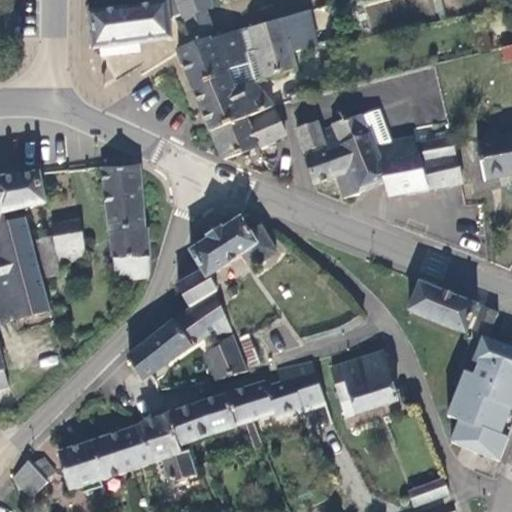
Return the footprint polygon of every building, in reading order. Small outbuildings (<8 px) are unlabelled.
[(151,0),(152,3),(88,11),(93,50),(100,48),(101,51),(101,56),(141,51),(140,44),(138,33),(151,28),(151,27),(170,20),(183,16),(184,19),(186,18),(207,11),(214,8),(210,0),(151,0)] [(207,11),(186,18),(193,39),(214,32),(207,11)] [(309,11),(250,29),(256,51),(288,41),(292,53),(317,47),(309,11)] [(172,40),(170,20),(151,27),(151,28),(138,33),(140,44),(172,40)] [(239,32),(224,37),(221,29),(214,32),(193,39),(192,39),(194,45),(178,51),(192,86),(238,70),(238,68),(249,64),(246,53),(239,32)] [(256,51),(250,29),(239,32),(246,53),(256,51)] [(292,53),(288,41),(256,51),(263,79),(296,69),(292,53)] [(511,46),(501,49),(505,63),(511,61),(511,46)] [(244,87),(238,70),(192,86),(212,134),(274,107),(254,83),(244,87)] [(222,159),(225,160),(255,150),(287,136),(274,107),(212,134),(222,159)] [(379,111),(363,117),(370,135),(371,135),(376,147),(391,144),(379,111)] [(391,144),(376,147),(371,135),(370,135),(363,117),(362,115),(333,125),(334,128),(321,132),(325,145),(326,149),(305,156),(315,185),(337,177),(344,199),(359,194),(359,192),(385,181),(390,197),(429,191),(429,190),(462,185),(450,131),(391,144)] [(321,132),(318,122),(296,129),(304,153),(325,145),(321,132)] [(485,181),(511,175),(511,136),(478,143),(485,181)] [(144,227),(138,166),(103,168),(117,282),(149,279),(150,258),(148,229),(144,227)] [(46,204),(39,173),(0,178),(0,196),(5,214),(46,204)] [(277,253),(261,227),(252,234),(241,218),(223,230),(222,227),(214,232),(233,261),(242,256),(251,270),(277,253)] [(33,242),(26,219),(7,223),(0,225),(0,260),(8,287),(43,279),(33,242)] [(87,260),(80,221),(52,225),(54,236),(60,266),(85,262),(85,261),(87,260)] [(233,261),(214,232),(207,237),(208,239),(190,251),(202,271),(203,271),(208,278),(209,278),(233,261)] [(60,266),(54,236),(33,242),(43,279),(43,280),(62,275),(60,266)] [(208,278),(203,271),(202,271),(177,285),(191,308),(215,293),(217,291),(209,278),(208,278)] [(51,312),(43,280),(43,279),(8,287),(16,321),(51,312)] [(467,334),(478,305),(421,282),(409,311),(467,334)] [(16,321),(8,287),(0,289),(0,324),(0,325),(16,321)] [(248,371),(215,293),(191,308),(129,358),(143,381),(214,329),(223,346),(205,353),(217,381),(248,371)] [(240,340),(244,349),(253,346),(249,336),(240,340)] [(511,349),(483,339),(474,362),(478,364),(474,376),(465,373),(459,388),(448,418),(459,422),(452,442),(500,461),(509,439),(502,436),(511,410),(511,349)] [(453,385),(459,388),(465,373),(474,376),(478,364),(474,362),(470,361),(477,343),(471,340),(453,385)] [(246,353),(252,367),(260,363),(254,350),(246,353)] [(398,402),(383,353),(332,369),(342,402),(341,402),(346,418),(398,402)] [(326,405),(312,362),(277,369),(282,383),(268,388),(266,382),(227,396),(237,427),(239,426),(253,422),(275,415),(277,421),(326,405)] [(237,427),(227,396),(169,415),(169,416),(180,447),(187,445),(238,429),(237,427)] [(509,439),(511,429),(511,410),(502,436),(509,439)] [(180,447),(169,416),(143,425),(156,463),(164,461),(170,483),(196,474),(187,445),(180,447)] [(263,446),(253,422),(239,426),(249,451),(263,446)] [(143,425),(108,436),(121,475),(156,463),(143,425)] [(121,475),(108,436),(58,453),(69,492),(121,475)] [(29,462),(13,479),(32,498),(49,482),(46,480),(55,472),(44,458),(31,465),(29,462)] [(450,495),(444,478),(408,491),(414,508),(450,495)]
